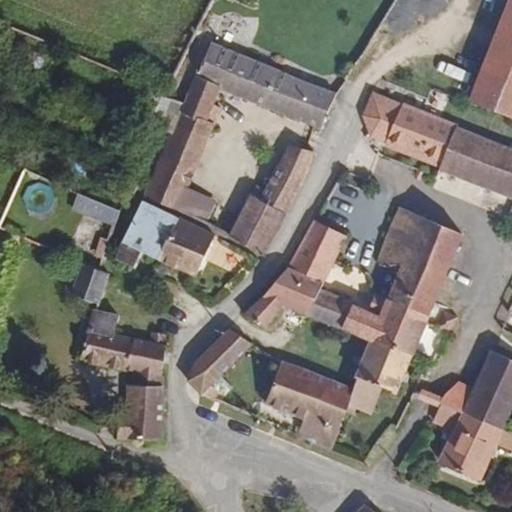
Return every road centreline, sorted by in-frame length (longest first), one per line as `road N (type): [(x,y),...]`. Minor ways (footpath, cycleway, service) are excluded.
road 1 (residential): [(204,454),(183,424),(176,383),(189,343),(263,264),(359,83),(404,53),(434,0)]
road 2 (residential): [(0,403),(120,454),(167,462),(204,454)]
road 3 (residential): [(337,487),(204,454)]
